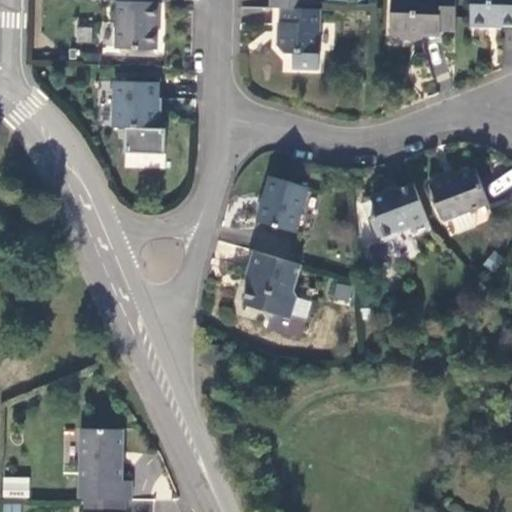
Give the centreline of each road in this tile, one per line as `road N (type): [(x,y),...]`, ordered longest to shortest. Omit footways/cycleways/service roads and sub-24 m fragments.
road 1 (residential): [(217,118),(359,142),(446,117),(479,117),(511,130)]
road 2 (unclassified): [(124,279),(221,511)]
road 3 (unclassified): [(0,91),(68,160),(124,279)]
road 4 (residential): [(124,279),(161,261),(195,226),(206,205),(217,118)]
